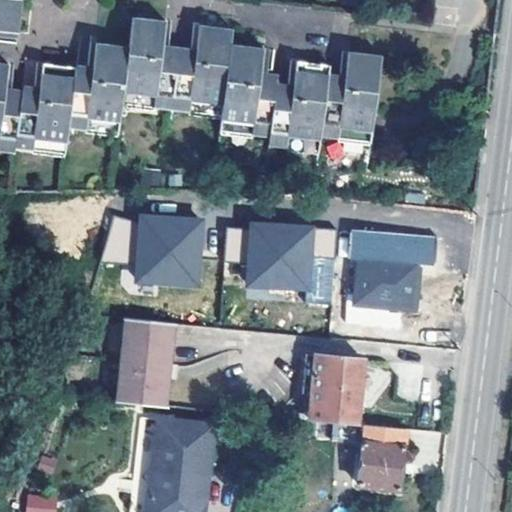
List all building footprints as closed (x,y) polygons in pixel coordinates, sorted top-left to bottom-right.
[(0,0),(0,35),(19,38),(23,0),(0,0)] [(174,103),(181,52),(170,50),(164,50),(165,42),(171,43),(173,22),(133,17),(130,45),(124,97),(174,103)] [(191,53),(181,52),(174,103),(223,109),(231,46),(233,30),(195,25),(192,45),(200,46),(198,54),(191,53)] [(364,35),(365,28),(352,26),(351,35),(364,35)] [(124,97),(130,45),(91,41),(88,61),(96,61),(94,71),(88,69),(78,68),(72,120),(121,125),(123,109),(124,97)] [(192,45),(191,53),(198,54),(200,46),(192,45)] [(271,130),(276,91),(277,81),(266,79),(259,79),(261,71),(268,71),(270,50),(231,46),(223,109),(221,121),(221,124),(271,130)] [(328,81),(322,130),(372,136),(380,58),(342,53),(340,74),(347,75),(346,83),(339,82),(328,81)] [(88,61),(88,69),(94,71),(96,61),(88,61)] [(24,91),(24,96),(18,140),(68,146),(70,131),(72,120),(78,68),(78,66),(39,62),(36,81),(43,82),(41,92),(35,92),(24,91)] [(18,140),(24,96),(14,95),(7,94),(8,85),(14,86),(17,66),(0,63),(0,141),(17,144),(18,140)] [(321,142),(322,130),(328,81),(329,68),(290,63),(287,83),(295,84),(293,94),(286,92),(276,91),(271,130),(270,138),(320,144),(321,142)] [(259,79),(266,79),(268,71),(261,71),(259,79)] [(295,84),(287,83),(286,92),(293,94),(295,84)] [(123,109),(173,115),(174,103),(124,97),(123,109)] [(173,115),(221,121),(223,109),(174,103),(173,115)] [(120,138),(121,125),(72,120),(70,131),(120,138)] [(219,135),(270,141),(270,138),(271,130),(221,124),(219,135)] [(371,147),(372,136),(322,130),(321,142),(371,147)] [(270,138),(270,141),(269,149),(319,156),(320,144),(270,138)] [(17,144),(17,151),(67,158),(68,146),(18,140),(17,144)] [(0,153),(16,155),(17,151),(17,144),(0,141),(0,153)] [(436,233),(438,215),(397,211),(394,228),(436,233)] [(438,215),(436,233),(433,253),(469,256),(473,218),(438,214),(438,215)] [(202,286),(202,215),(136,215),(136,286),(202,286)] [(104,260),(127,263),(133,219),(110,216),(104,260)] [(247,223),(246,289),(305,290),(305,303),(332,303),(333,224),(247,223)] [(223,261),(239,262),(242,228),(226,227),(223,261)] [(391,245),(360,242),(353,306),(414,311),(419,265),(388,261),(391,245)] [(174,324),(124,320),(114,399),(164,403),(174,324)] [(314,354),(308,418),(356,423),(363,358),(314,354)] [(203,511),(213,423),(140,416),(129,511),(203,511)] [(399,488),(406,428),(364,424),(357,483),(399,488)] [(51,511),(52,500),(26,498),(25,511),(51,511)]
